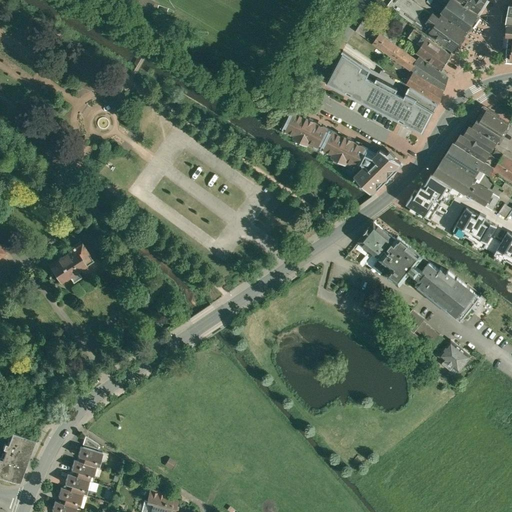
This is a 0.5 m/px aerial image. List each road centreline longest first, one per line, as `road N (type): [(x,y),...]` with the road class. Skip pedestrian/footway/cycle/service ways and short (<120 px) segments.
road 1 (secondary): [(427,155),(345,228),(92,397),(56,438),(28,501)]
road 2 (unclassified): [(309,91),(427,155)]
